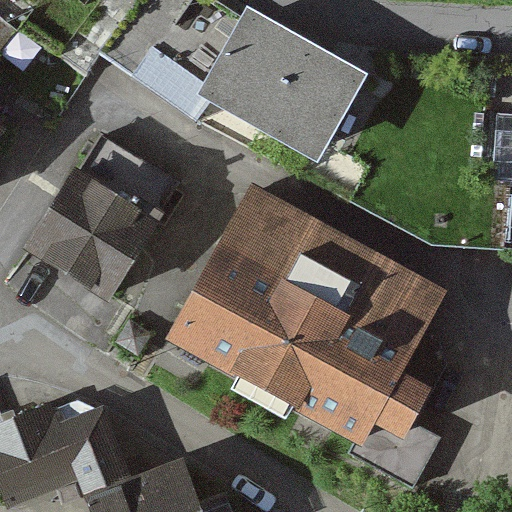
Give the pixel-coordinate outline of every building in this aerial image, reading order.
[(0,0),(0,23),(18,9),(10,0),(0,0)] [(82,0),(59,0),(74,11),(82,0)] [(248,5),(198,92),(319,160),(368,73),(248,5)] [(0,145),(11,129),(0,122),(0,145)] [(164,229),(80,176),(33,251),(117,303),(164,229)] [(448,297),(254,191),(166,350),(390,473),(434,394),(403,377),(433,324),(448,297)] [(128,470),(110,419),(67,435),(59,413),(0,433),(0,476),(12,511),(84,486),(128,470)] [(128,470),(84,486),(92,511),(201,511),(179,453),(128,470)]
